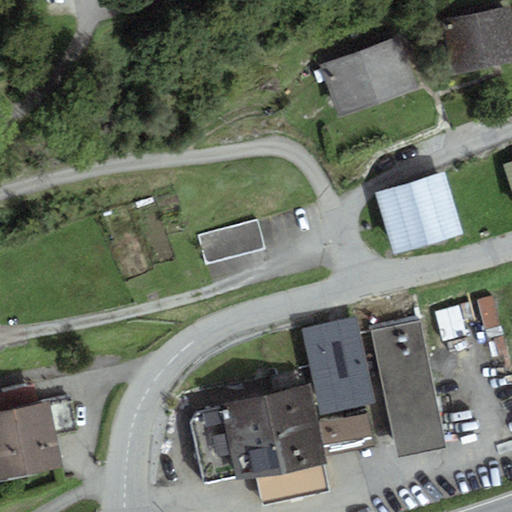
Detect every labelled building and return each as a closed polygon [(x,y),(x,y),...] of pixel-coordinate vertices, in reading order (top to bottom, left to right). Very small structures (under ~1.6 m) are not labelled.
[(511,17),(510,6),(441,20),(451,74),(511,61),(511,17)] [(320,67),(340,120),(421,88),(401,35),(320,67)] [(511,164),(503,167),(511,191),(511,164)] [(463,237),(444,172),(375,192),(394,256),(463,237)] [(267,245),(259,217),(202,233),(209,261),(267,245)] [(466,336),(458,306),(435,313),(443,343),(466,336)] [(445,451),(419,316),(372,325),(398,459),(445,451)] [(376,404),(356,318),(300,330),(330,460),(377,449),(367,406),(376,404)] [(256,479),(326,465),(311,388),(220,406),(222,412),(189,418),(202,483),(235,477),(236,483),(256,479)] [(0,448),(57,438),(51,403),(0,411),(0,448)] [(57,438),(0,448),(0,478),(62,468),(57,438)] [(332,493),(326,465),(256,479),(262,507),(332,493)]
